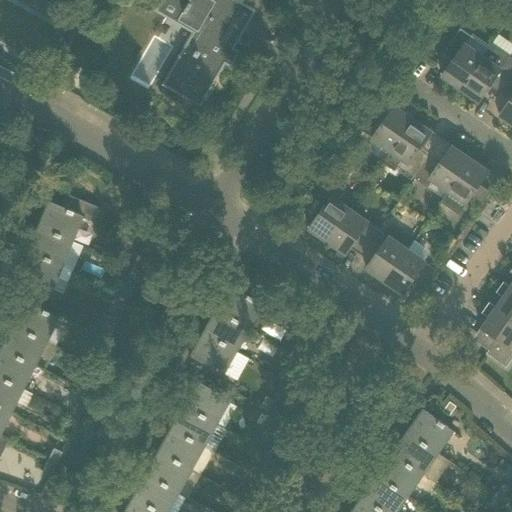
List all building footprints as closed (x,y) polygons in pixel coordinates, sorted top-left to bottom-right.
[(196,31),(165,84),(197,102),(221,61),(229,66),(237,52),(228,47),(227,48),(216,42),(237,5),(229,0),(163,0),(158,9),(196,31)] [(478,0),(471,8),(477,14),(485,12),(489,7),(481,0),(478,0)] [(49,59),(52,60),(63,67),(77,43),(63,35),(49,59)] [(480,102),(492,85),(502,91),(511,76),(511,58),(510,57),(511,55),(493,43),(483,57),(461,88),(479,101),(480,102)] [(461,88),(483,57),(464,44),(443,74),(442,75),(461,88)] [(501,116),(511,123),(511,76),(502,91),(511,98),(499,116),(500,116),(501,116)] [(391,150),(413,120),(394,106),(393,107),(394,108),(373,138),(391,150)] [(430,156),(421,149),(432,132),(431,131),(431,132),(413,120),(391,150),(402,158),(397,166),(415,178),(430,156)] [(452,146),(440,163),(430,156),(415,178),(428,188),(433,180),(449,190),(470,159),(452,147),(453,147),(452,146)] [(355,167),(362,156),(349,147),(341,159),(355,167)] [(490,173),(470,159),(449,190),(449,191),(441,202),(460,215),(473,197),(483,204),(491,192),(481,185),(489,174),(490,173)] [(344,179),(352,168),(342,161),(334,173),(344,179)] [(60,208),(47,202),(46,203),(47,204),(38,226),(37,226),(36,227),(71,241),(81,217),(93,222),(99,208),(66,194),(60,208)] [(328,241),(350,210),(331,197),(310,227),(310,226),(309,227),(328,241)] [(347,255),(362,233),(372,240),(378,230),(350,210),(328,241),(346,254),(347,255)] [(27,250),(27,251),(61,265),(62,263),(74,267),(82,247),(70,242),(71,241),(36,227),(37,228),(28,251),(27,250)] [(372,240),(382,247),(367,269),(368,269),(386,281),(407,250),(378,230),(372,240)] [(457,240),(446,233),(437,246),(449,253),(457,240)] [(405,293),(426,264),(426,263),(407,250),(386,281),(405,294),(406,293),(405,293)] [(18,275),(17,275),(16,276),(50,289),(61,265),(27,251),(26,252),(27,252),(18,275)] [(138,255),(133,266),(141,270),(146,258),(138,255)] [(141,270),(133,266),(128,278),(136,281),(141,270)] [(503,297),(496,306),(496,307),(511,318),(511,288),(510,287),(510,286),(504,282),(497,292),(503,297)] [(130,294),(116,288),(112,287),(103,283),(100,290),(113,296),(112,298),(126,304),(130,294)] [(228,287),(228,288),(216,309),(215,309),(215,310),(247,328),(260,304),(228,287)] [(67,324),(60,320),(23,302),(23,303),(24,303),(13,325),(12,325),(56,347),(56,346),(55,346),(67,324)] [(511,360),(511,318),(496,307),(496,306),(490,302),(483,313),(489,317),(481,328),(497,339),(487,353),(507,368),(511,360)] [(247,328),(215,310),(216,311),(203,332),(202,333),(234,350),(247,328)] [(116,331),(120,320),(120,319),(112,316),(108,327),(116,331)] [(56,347),(12,325),(11,326),(12,326),(1,349),(0,348),(0,349),(34,366),(44,371),(56,347)] [(221,374),(223,371),(234,350),(202,333),(203,333),(191,355),(190,355),(189,356),(221,374)] [(299,357),(306,346),(298,342),(292,353),(299,357)] [(0,378),(22,389),(34,366),(0,349),(0,350),(0,378)] [(299,357),(292,353),(286,364),(293,368),(299,357)] [(102,370),(108,359),(100,355),(94,366),(102,370)] [(102,370),(94,366),(89,378),(96,382),(102,370)] [(32,394),(24,390),(22,389),(0,378),(0,407),(12,414),(18,403),(26,407),(32,394)] [(195,382),(195,383),(196,384),(183,405),(182,405),(217,424),(230,401),(195,382)] [(269,412),(275,402),(275,401),(267,397),(261,408),(269,412)] [(79,417),(84,406),(76,402),(71,413),(79,417)] [(170,429),(204,448),(205,448),(212,451),(225,429),(217,425),(217,424),(182,405),(182,406),(183,407),(171,428),(170,428),(170,429)] [(0,436),(0,437),(12,414),(0,407),(0,436)] [(408,432),(439,454),(454,432),(424,410),(423,411),(424,411),(410,432),(409,431),(408,432)] [(79,417),(71,413),(65,425),(73,429),(79,417)] [(278,432),(284,421),(276,416),(269,427),(278,432)] [(204,448),(170,429),(169,429),(170,430),(158,451),(157,451),(192,471),(192,470),(204,448)] [(424,475),(439,454),(408,432),(409,433),(395,453),(394,453),(393,453),(424,475)] [(267,453),(273,442),(266,437),(260,448),(267,453)] [(267,453),(260,448),(254,459),(261,464),(267,453)] [(55,464),(61,453),(53,449),(47,460),(55,464)] [(145,474),(144,474),(179,493),(187,498),(200,474),(192,470),(192,471),(157,451),(157,452),(145,474)] [(409,496),(410,495),(423,504),(438,484),(424,475),(393,453),(393,454),(394,454),(380,475),(379,474),(379,475),(409,496)] [(55,464),(47,460),(42,471),(50,475),(55,464)] [(168,511),(179,493),(144,474),(144,475),(145,475),(133,497),(132,496),(132,497),(158,511),(168,511)] [(365,496),(364,496),(386,511),(397,511),(409,496),(379,475),(378,475),(379,476),(365,496)] [(242,498),(248,487),(240,483),(234,494),(242,498)] [(505,484),(497,494),(504,499),(511,489),(505,484)] [(242,498),(234,494),(228,505),(236,509),(242,498)] [(504,499),(497,494),(490,504),(497,509),(504,499)] [(353,511),(386,511),(364,496),(363,497),(364,497),(353,511)] [(158,511),(132,497),(131,498),(132,498),(124,511),(158,511)]
